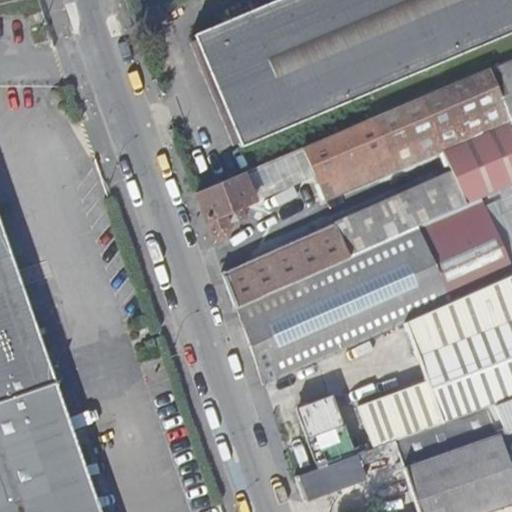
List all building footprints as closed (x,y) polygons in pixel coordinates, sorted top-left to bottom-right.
[(511,0),(279,0),(194,37),(239,149),(511,31),(511,0)] [(511,60),(486,71),(508,124),(511,122),(511,60)] [(486,71),(300,151),(321,198),(439,149),(449,173),(222,274),(235,309),(478,201),(510,187),(511,186),(511,133),(508,124),(486,71)] [(240,176),(195,195),(210,243),(223,237),(225,228),(219,215),(251,201),(240,176)] [(511,275),(478,201),(235,309),(260,385),(391,329),(511,276),(511,275)] [(0,511),(80,511),(0,284),(0,511)] [(333,391),(297,406),(319,461),(356,447),(333,391)] [(511,395),(494,402),(505,432),(511,429),(511,395)] [(511,460),(504,432),(405,460),(419,511),(484,511),(511,504),(511,460)] [(361,453),(298,468),(305,497),(368,482),(361,453)]
